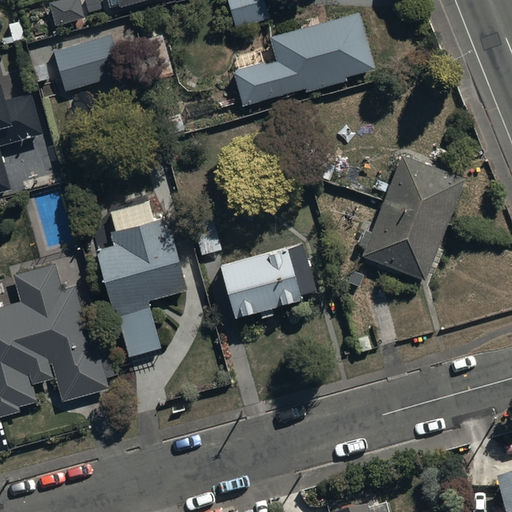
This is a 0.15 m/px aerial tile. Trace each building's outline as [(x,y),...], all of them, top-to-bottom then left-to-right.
[(81,0),(65,0),(51,4),(58,27),(86,19),(81,0)] [(118,0),(121,8),(150,0),(118,0)] [(272,20),(266,0),(229,0),(238,30),(272,20)] [(378,71),(362,14),(272,39),(279,63),(268,66),(268,64),(238,72),(238,74),(236,74),(245,108),(308,91),(308,94),(349,83),(348,80),(378,71)] [(125,76),(113,35),(55,53),(67,93),(125,76)] [(6,102),(0,81),(0,80),(0,196),(13,193),(1,148),(45,136),(34,95),(6,102)] [(467,182),(404,157),(372,235),(366,233),(360,248),(366,251),(363,258),(427,283),(467,182)] [(117,247),(99,252),(130,359),(162,349),(149,302),(190,290),(172,231),(168,233),(165,219),(113,234),(117,247)] [(290,249),(289,245),(222,266),(239,319),(320,295),(304,244),(290,249)] [(91,338),(76,288),(63,291),(56,264),(13,275),(21,303),(0,309),(0,420),(23,414),(21,410),(39,405),(35,388),(57,382),(64,405),(111,392),(95,337),(91,338)] [(511,511),(511,464),(493,470),(504,511),(511,511)] [(442,511),(438,511),(369,511),(365,499),(329,510),(329,511),(442,511)] [(253,511),(251,502),(217,511),(253,511)]
